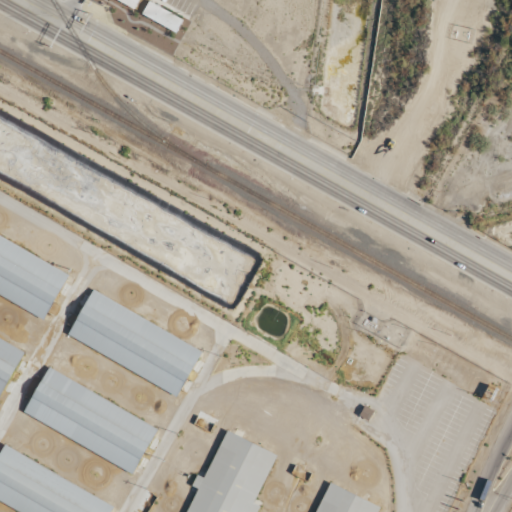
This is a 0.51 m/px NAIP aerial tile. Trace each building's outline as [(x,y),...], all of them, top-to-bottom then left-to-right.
[(116,0),(135,8),(138,0),(116,0)] [(183,18),(147,2),(141,16),(177,32),(183,18)] [(68,274),(0,235),(0,296),(42,320),(68,274)] [(66,336),(177,396),(201,350),(91,291),(66,336)] [(0,393),(24,352),(0,338),(0,393)] [(22,414),(133,473),(157,427),(46,368),(22,414)] [(374,411),(368,421),(359,416),(365,406),(374,411)] [(255,511),(258,506),(254,504),(275,453),(224,432),(205,478),(196,474),(191,486),(194,488),(183,511),(255,511)] [(0,502),(17,511),(109,511),(113,506),(3,444),(0,449),(0,502)] [(374,511),(378,505),(327,484),(315,511),(374,511)]
